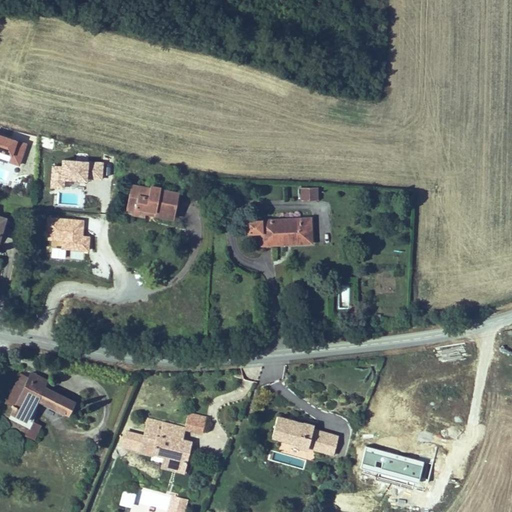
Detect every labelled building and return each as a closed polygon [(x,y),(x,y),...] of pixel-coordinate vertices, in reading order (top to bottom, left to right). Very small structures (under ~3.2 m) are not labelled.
[(0,151),(10,154),(8,162),(19,165),(26,143),(0,134),(0,151)] [(53,167),(53,186),(55,186),(54,208),(85,208),(85,161),(62,161),(62,167),(53,167)] [(102,180),(102,163),(88,162),(87,179),(102,180)] [(300,202),(318,201),(318,187),(300,188),(300,202)] [(295,209),(296,225),(311,224),(311,209),(295,209)] [(169,246),(172,218),(152,216),(153,212),(140,210),(140,215),(129,213),(127,223),(118,222),(116,239),(127,240),(127,236),(149,239),(148,243),(159,245),(169,246)] [(120,212),(118,222),(127,223),(129,213),(120,212)] [(90,236),(82,236),(83,219),(47,217),(45,239),(62,240),(61,249),(89,251),(90,236)] [(305,242),(239,241),(239,256),(253,256),(253,269),(286,270),(304,270),(305,242)] [(339,286),(341,302),(349,301),(348,285),(339,286)] [(33,387),(30,395),(46,403),(50,395),(44,392),(33,387)] [(17,421),(30,395),(21,390),(8,417),(17,421)] [(40,417),(46,403),(30,395),(17,421),(13,429),(30,437),(40,417)] [(74,416),(46,403),(40,417),(68,430),(74,416)] [(336,448),(311,441),(312,437),(301,434),(301,435),(276,427),(270,447),(295,454),(295,456),(305,460),(309,448),(317,451),(314,460),(331,466),(336,448)] [(188,458),(179,455),(177,452),(181,438),(147,429),(140,457),(152,461),(151,464),(165,467),(163,474),(173,477),(175,470),(181,472),(181,473),(184,474),(188,458)] [(152,461),(140,457),(138,463),(151,466),(151,464),(152,461)] [(181,483),(184,474),(181,473),(181,472),(175,470),(173,477),(163,474),(163,478),(181,483)] [(121,491),(118,506),(132,509),(135,494),(121,491)] [(166,511),(184,511),(188,500),(171,495),(166,511)]
